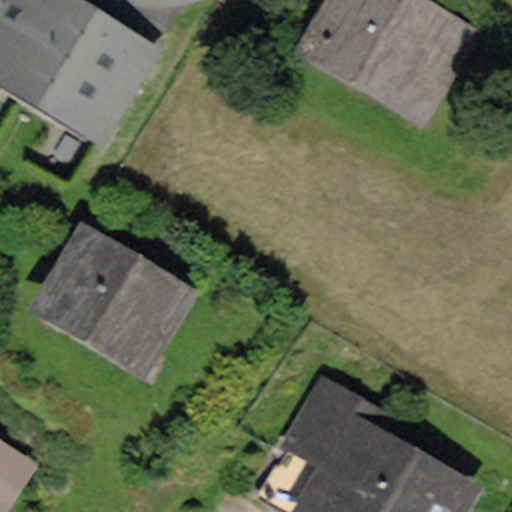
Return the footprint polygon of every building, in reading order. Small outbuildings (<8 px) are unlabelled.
[(0,0),(0,56),(39,81),(88,14),(65,0),(0,0)] [(464,35),(404,0),(342,0),(319,41),(425,103),(464,35)] [(90,11),(88,14),(39,81),(100,120),(145,48),(90,11)] [(49,302),(140,357),(177,295),(86,240),(49,302)] [(326,383),(261,494),(293,511),(316,511),(318,511),(320,511),(444,511),(455,494),(374,446),(389,420),(326,383)]
